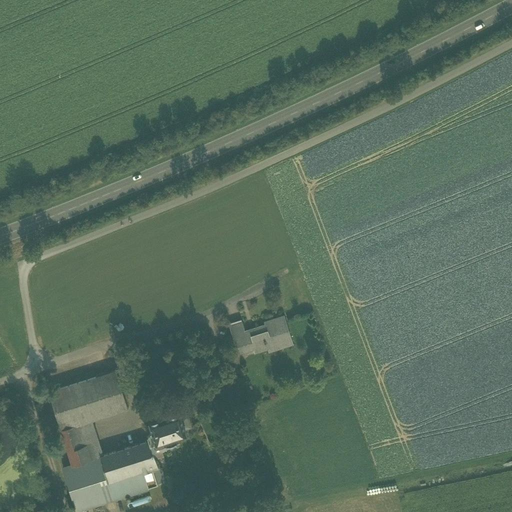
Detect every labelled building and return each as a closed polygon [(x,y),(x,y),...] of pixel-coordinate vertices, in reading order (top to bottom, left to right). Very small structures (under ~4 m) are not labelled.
[(233,336),(238,353),(253,349),(257,347),(256,342),(264,339),(266,346),(267,345),(268,348),(269,351),(276,349),(293,344),(284,314),(264,321),(265,324),(245,330),(244,331),(245,334),(242,335),(241,333),(233,336)] [(228,323),(233,336),(241,333),(242,335),(245,334),(244,331),(245,330),(241,319),(228,323)] [(257,347),(253,349),(254,353),(268,348),(267,345),(266,346),(264,339),(256,342),(257,347)] [(49,391),(61,429),(91,420),(128,408),(116,370),(49,391)] [(149,440),(156,458),(158,457),(164,456),(162,451),(167,450),(169,446),(168,442),(173,442),(176,440),(179,439),(178,436),(187,433),(185,428),(192,426),(188,414),(181,416),(180,411),(174,412),(173,410),(159,415),(160,417),(151,420),(150,422),(152,430),(150,431),(148,435),(149,440)] [(102,455),(91,420),(61,429),(72,464),(102,455)] [(149,440),(102,455),(72,464),(63,467),(76,510),(158,484),(153,470),(159,469),(159,468),(158,467),(158,466),(156,458),(149,440)] [(153,470),(158,484),(165,481),(160,468),(159,468),(159,469),(153,470)]
